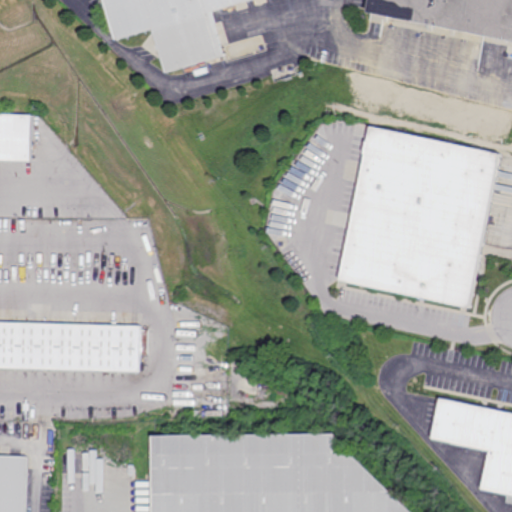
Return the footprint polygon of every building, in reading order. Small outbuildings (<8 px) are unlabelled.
[(225,54),(169,71),(157,28),(119,39),(107,0),(254,0),(213,12),(225,54)] [(511,0),(511,41),(433,25),(432,30),(370,17),(373,0),(511,0)] [(33,160),(0,159),(0,112),(34,114),(33,160)] [(472,307),(342,281),(374,126),(503,153),(472,307)] [(142,330),(149,331),(149,355),(143,354),(143,356),(147,356),(147,372),(0,367),(0,322),(142,326),(142,330)] [(511,412),(511,494),(483,489),(491,451),(434,440),(442,398),(511,412)] [(334,455),(352,455),(409,511),(157,511),(156,437),(334,434),(334,455)] [(26,511),(0,511),(0,456),(28,457),(26,511)]
